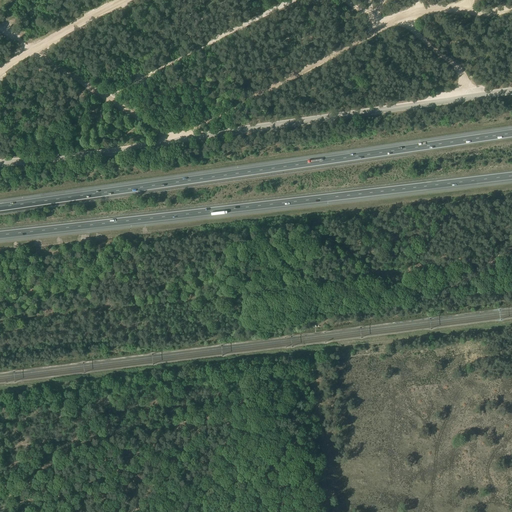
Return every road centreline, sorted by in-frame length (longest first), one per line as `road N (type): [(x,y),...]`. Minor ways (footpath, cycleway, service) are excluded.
road 1 (track): [(511,335),(337,357),(314,367),(315,383),(274,395),(165,396),(119,413),(79,418),(47,408),(3,422)]
road 2 (motorway): [(511,133),(0,207)]
road 3 (track): [(511,327),(0,392)]
road 4 (motorway): [(0,235),(511,175)]
road 5 (unknown): [(163,142),(106,99),(292,0)]
road 6 (track): [(348,0),(380,20),(406,23),(460,72),(471,96)]
road 7 (unknown): [(258,94),(391,21)]
road 8 (track): [(0,71),(125,0)]
